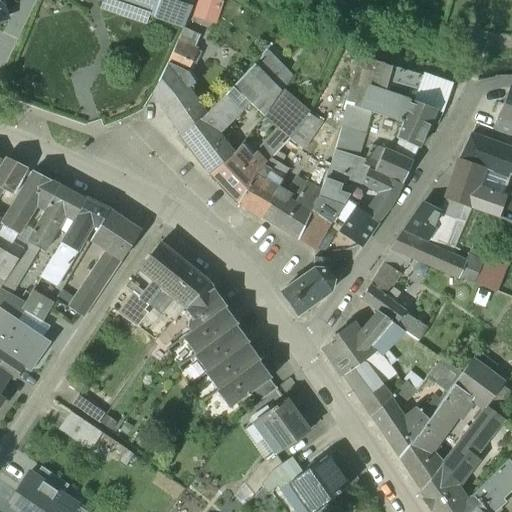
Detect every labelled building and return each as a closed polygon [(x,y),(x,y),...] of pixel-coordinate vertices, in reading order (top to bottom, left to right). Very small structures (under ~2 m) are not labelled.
[(103,0),(100,11),(144,25),(148,16),(152,0),(103,0)] [(190,6),(170,0),(152,0),(148,16),(183,27),(190,6)] [(221,1),(217,0),(196,0),(192,17),(215,23),(221,1)] [(197,51),(177,42),(168,64),(187,74),(197,51)] [(266,53),(253,66),(280,91),(290,77),(266,53)] [(392,67),(358,59),(346,104),(360,109),(368,85),(385,91),(392,67)] [(187,74),(168,64),(165,72),(152,95),(178,133),(179,135),(204,116),(205,115),(187,89),(194,85),(187,74)] [(253,66),(232,88),(246,101),(246,102),(263,117),(280,91),(253,66)] [(452,85),(423,76),(412,104),(435,112),(442,115),(452,85)] [(385,91),(368,85),(360,109),(370,112),(400,123),(407,103),(408,99),(385,91)] [(204,116),(179,135),(178,133),(176,134),(177,136),(199,166),(200,165),(210,175),(231,158),(223,148),(212,133),(216,131),(246,101),(232,88),(205,115),(204,116)] [(511,90),(509,89),(496,120),(511,126),(511,90)] [(280,91),(263,117),(276,128),(289,139),(309,116),(280,91)] [(412,104),(407,103),(400,123),(402,124),(396,139),(418,149),(435,112),(412,104)] [(360,109),(346,104),(334,151),(356,157),(361,141),(370,112),(360,109)] [(309,116),(289,139),(303,149),(320,124),(309,116)] [(511,126),(496,120),(492,131),(511,137),(511,126)] [(252,154),(264,166),(289,139),(276,128),(252,154)] [(511,151),(469,137),(459,160),(484,168),(510,176),(511,167),(511,151)] [(390,154),(383,151),(381,174),(402,184),(418,149),(396,139),(390,154)] [(383,151),(361,141),(356,157),(365,159),(362,167),(368,169),(368,168),(381,174),(383,151)] [(238,149),(231,158),(244,173),(252,179),(264,166),(252,154),(248,158),(238,149)] [(356,157),(334,151),(318,198),(340,207),(345,201),(351,178),(355,164),(356,157)] [(365,159),(356,157),(355,164),(362,167),(365,159)] [(5,158),(0,165),(0,188),(2,189),(14,196),(27,169),(5,158)] [(231,158),(210,175),(226,192),(244,173),(231,158)] [(484,168),(459,160),(446,199),(470,208),(475,189),(477,184),(484,168)] [(401,185),(368,170),(362,183),(379,194),(373,202),(388,208),(401,185)] [(59,186),(32,173),(4,221),(3,222),(0,226),(0,238),(5,242),(12,231),(17,235),(35,207),(44,212),(59,186)] [(244,173),(226,192),(238,204),(252,179),(244,173)] [(252,179),(238,204),(261,218),(275,193),(252,179)] [(75,195),(59,186),(44,212),(27,241),(44,251),(59,225),(58,225),(63,216),(73,222),(86,200),(75,195)] [(501,197),(475,189),(470,208),(494,217),(501,197)] [(275,193),(261,218),(298,240),(310,214),(294,205),(275,193)] [(316,202),(301,193),(294,205),(310,214),(312,210),(316,202)] [(501,197),(494,217),(511,223),(511,200),(502,196),(501,197)] [(340,207),(318,198),(316,202),(312,210),(329,223),(340,207)] [(108,210),(86,199),(86,200),(73,222),(40,278),(56,288),(92,226),(98,228),(108,210)] [(437,214),(464,224),(470,208),(446,199),(437,214)] [(340,207),(329,223),(362,245),(377,223),(345,201),(340,207)] [(421,205),(404,231),(419,238),(427,241),(437,214),(421,205)] [(140,231),(108,210),(98,228),(90,241),(106,250),(90,275),(105,285),(140,231)] [(310,214),(298,240),(314,250),(329,223),(312,210),(310,214)] [(464,224),(437,214),(427,241),(453,252),(464,224)] [(433,250),(401,235),(392,249),(412,258),(427,264),(433,250)] [(5,242),(0,238),(0,273),(6,277),(12,268),(21,251),(5,242)] [(44,251),(27,241),(21,251),(12,268),(31,280),(46,253),(44,251)] [(184,262),(161,244),(140,270),(153,280),(163,288),(184,262)] [(412,258),(392,249),(383,264),(396,272),(395,273),(395,274),(400,266),(406,268),(412,258)] [(464,264),(433,250),(427,264),(458,278),(464,264)] [(491,256),(480,284),(500,292),(511,264),(491,256)] [(328,259),(314,258),(313,269),(281,293),(297,316),(330,292),(333,281),(326,271),(327,270),(328,259)] [(163,288),(161,290),(172,299),(185,308),(209,283),(184,262),(163,288)] [(396,272),(383,264),(369,287),(383,297),(393,283),(390,281),(395,273),(396,272)] [(31,280),(12,268),(6,277),(4,281),(6,282),(24,292),(31,280)] [(153,280),(140,297),(149,305),(161,290),(163,288),(153,280)] [(209,283),(185,309),(192,318),(191,319),(191,320),(188,322),(187,329),(190,333),(224,308),(225,308),(213,292),(214,291),(209,283)] [(383,297),(369,287),(360,300),(377,313),(390,323),(394,326),(402,315),(404,312),(383,297)] [(511,300),(494,287),(481,305),(501,320),(511,304),(511,300)] [(96,298),(81,289),(68,308),(83,318),(96,298)] [(172,299),(161,290),(149,305),(161,313),(172,299)] [(140,297),(133,293),(126,302),(142,314),(149,305),(140,297)] [(50,308),(30,296),(22,309),(42,322),(50,308)] [(142,314),(126,302),(118,313),(136,327),(144,316),(142,314)] [(0,352),(22,367),(30,373),(50,344),(17,322),(21,316),(3,304),(0,309),(0,352)] [(190,333),(183,339),(195,356),(236,326),(237,325),(224,308),(190,333)] [(377,313),(358,335),(372,355),(375,353),(370,346),(381,333),(390,323),(377,313)] [(425,330),(402,315),(394,326),(403,332),(418,343),(425,330)] [(394,326),(390,323),(381,333),(393,343),(403,332),(394,326)] [(358,335),(351,325),(325,350),(343,376),(372,355),(358,335)] [(195,356),(194,357),(206,373),(247,344),(248,343),(236,326),(195,356)] [(381,333),(370,346),(375,353),(380,357),(393,343),(381,333)] [(206,373),(205,374),(218,391),(258,362),(259,361),(247,344),(206,373)] [(22,367),(0,352),(0,369),(10,376),(14,379),(22,367)] [(372,355),(343,376),(362,404),(382,386),(372,373),(386,362),(380,357),(375,353),(372,355)] [(218,391),(217,392),(229,409),(250,394),(269,380),(271,378),(258,362),(218,391)] [(471,362),(454,385),(468,397),(486,407),(491,400),(503,385),(471,362)] [(0,390),(10,376),(0,369),(0,390)] [(269,380),(250,394),(257,404),(277,390),(269,380)] [(429,419),(425,424),(439,437),(468,397),(454,385),(429,419)] [(106,414),(79,395),(72,406),(98,424),(106,414)] [(393,396),(371,417),(376,424),(401,405),(393,396)] [(486,407),(468,397),(439,437),(429,451),(432,456),(443,464),(461,440),(476,452),(492,430),(505,421),(493,412),(486,407)] [(308,431),(286,400),(276,407),(275,405),(269,409),(270,411),(253,424),(275,455),(308,431)] [(491,400),(486,407),(493,412),(498,406),(491,400)] [(418,409),(403,421),(383,434),(400,459),(425,424),(429,419),(418,409)] [(99,433),(70,413),(59,430),(88,450),(99,433)] [(425,424),(400,459),(421,492),(443,464),(432,456),(429,451),(439,437),(425,424)] [(443,464),(421,492),(435,511),(455,511),(466,501),(453,491),(478,460),(473,455),(476,452),(461,440),(443,464)] [(327,458),(290,483),(310,511),(311,511),(349,487),(327,458)] [(291,459),(275,470),(268,479),(275,488),(299,470),(291,459)] [(267,460),(259,465),(245,484),(255,496),(268,479),(275,470),(267,460)] [(511,464),(508,460),(486,482),(499,496),(510,486),(511,483),(511,464)] [(36,479),(63,497),(69,487),(43,469),(36,479)] [(73,511),(77,506),(63,497),(36,479),(30,475),(17,494),(20,496),(12,508),(18,511),(73,511)] [(486,482),(473,495),(486,510),(499,496),(486,482)] [(499,496),(486,510),(487,511),(494,511),(511,495),(511,488),(510,486),(499,496)] [(466,501),(455,511),(487,511),(486,510),(473,495),(466,501)]
